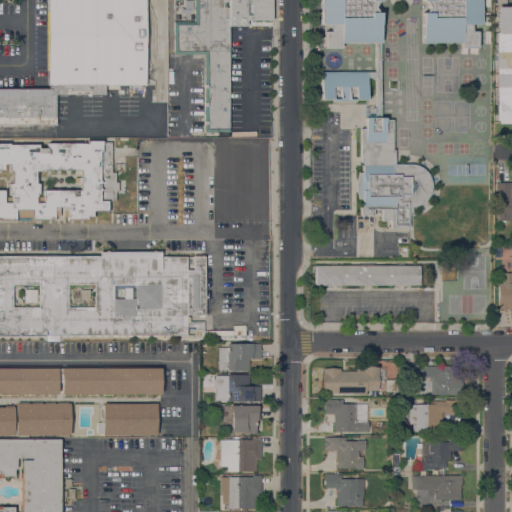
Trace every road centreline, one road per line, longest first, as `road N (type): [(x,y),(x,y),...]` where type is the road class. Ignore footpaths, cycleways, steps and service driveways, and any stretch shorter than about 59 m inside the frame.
road 1 (residential): [(289,511),(291,0)]
road 2 (residential): [(511,342),(288,342)]
road 3 (residential): [(494,511),(494,343)]
